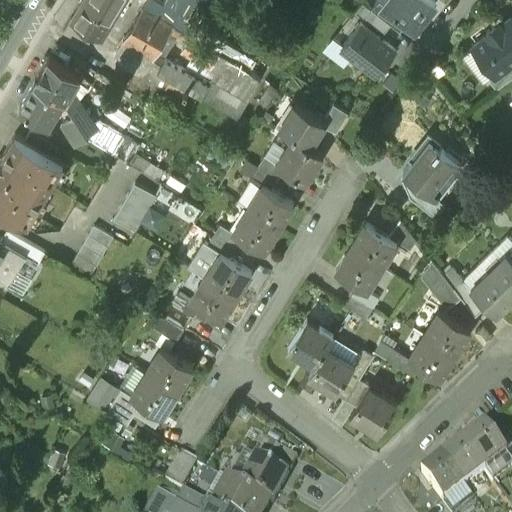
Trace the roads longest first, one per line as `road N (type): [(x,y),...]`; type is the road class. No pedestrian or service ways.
road 1 (residential): [(231,370),(354,171)]
road 2 (residential): [(231,370),(342,449),(374,485)]
road 3 (residential): [(374,485),(483,380),(507,375)]
